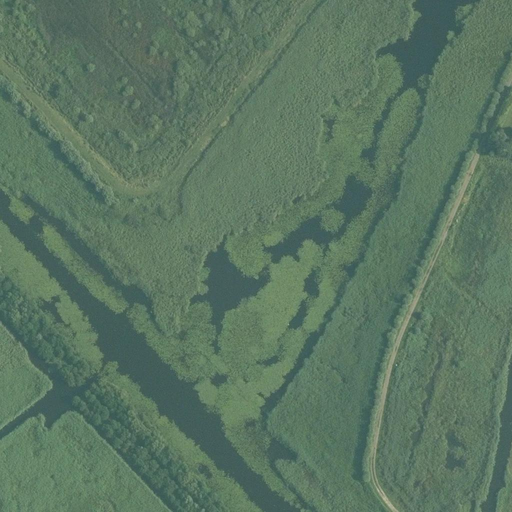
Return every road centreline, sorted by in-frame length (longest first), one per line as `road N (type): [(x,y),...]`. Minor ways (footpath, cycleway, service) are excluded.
road 1 (track): [(310,0),(177,161),(134,184),(119,180),(0,51)]
road 2 (track): [(396,511),(373,476),(380,410),(400,337),(469,174)]
